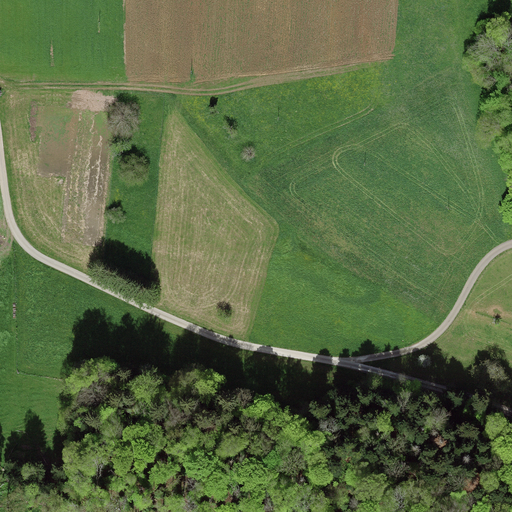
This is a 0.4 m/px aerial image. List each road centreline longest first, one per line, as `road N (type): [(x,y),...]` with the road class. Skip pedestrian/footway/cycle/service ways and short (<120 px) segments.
road 1 (residential): [(511,242),(490,254),(453,313),(422,343),(327,359),(200,330),(32,252),(7,208),(0,156)]
road 2 (track): [(511,412),(327,359)]
